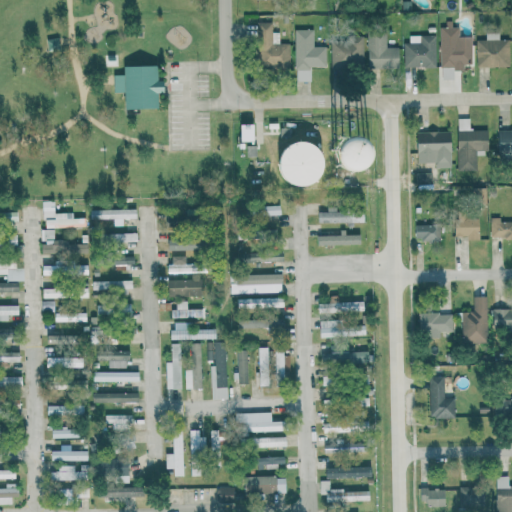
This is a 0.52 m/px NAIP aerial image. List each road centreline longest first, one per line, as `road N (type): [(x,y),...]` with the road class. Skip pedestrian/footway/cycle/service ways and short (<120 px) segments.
road 1 (residential): [(403,511),(390,99)]
road 2 (residential): [(227,102),(511,96)]
